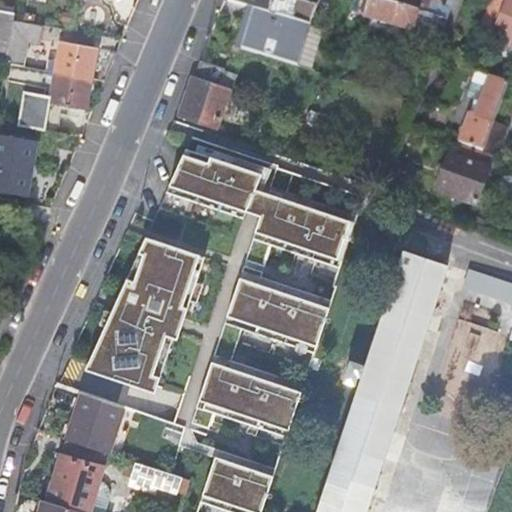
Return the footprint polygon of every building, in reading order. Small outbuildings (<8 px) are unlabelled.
[(255,9),(269,14),(273,0),(229,0),(230,1),(255,9)] [(389,4),(376,0),(369,0),(365,17),(413,31),(418,12),(414,11),(389,4)] [(390,0),(389,4),(414,11),(416,3),(417,0),(390,0)] [(418,12),(447,20),(453,0),(445,0),(441,11),(416,3),(414,11),(418,12)] [(511,40),(509,47),(511,48),(511,2),(506,0),(494,0),(484,26),(486,30),(511,40)] [(255,9),(247,30),(243,48),(298,66),(311,27),(269,14),(255,9)] [(0,62),(7,64),(9,51),(14,21),(16,13),(0,10),(0,62)] [(56,73),(92,79),(95,64),(97,48),(62,42),(59,62),(49,60),(48,66),(25,62),(28,44),(41,46),(44,26),(14,21),(9,51),(7,64),(56,73)] [(220,85),(225,68),(201,61),(192,88),(183,116),(218,128),(231,89),(220,85)] [(509,85),(478,72),(468,99),(475,102),(481,105),(477,118),(470,115),(461,140),(460,143),(483,152),(509,85)] [(18,126),(57,133),(62,106),(86,110),(89,94),(92,79),(56,73),(51,103),(23,98),(18,126)] [(447,134),(446,137),(459,142),(460,143),(461,140),(447,134)] [(0,135),(0,189),(29,195),(33,169),(38,143),(0,135)] [(189,137),(172,193),(261,219),(255,237),(344,264),(358,217),(267,190),(275,163),(189,137)] [(460,143),(459,142),(453,156),(451,155),(444,174),(437,192),(477,208),(491,171),(490,170),(495,157),(483,152),(460,143)] [(96,370),(164,390),(206,251),(138,230),(96,370)] [(365,511),(448,265),(404,250),(316,511),(365,511)] [(321,347),(332,300),(240,278),(229,325),(321,347)] [(292,431),(305,385),(213,358),(199,405),(292,431)] [(82,394),(80,398),(77,408),(74,416),(71,425),(68,434),(67,439),(109,453),(109,454),(125,408),(115,404),(86,395),(82,394)] [(75,396),(71,406),(77,408),(80,398),(75,396)] [(62,432),(68,434),(71,425),(66,423),(62,432)] [(109,453),(67,439),(63,456),(105,467),(109,453)] [(56,479),(50,502),(84,511),(91,511),(101,482),(105,467),(63,456),(56,479)] [(237,511),(267,511),(275,468),(212,457),(203,506),(237,511)] [(157,486),(166,489),(171,474),(138,463),(128,460),(124,475),(132,478),(133,478),(145,482),(142,490),(155,494),(157,486)] [(171,474),(166,489),(185,495),(190,481),(171,474)] [(142,490),(145,482),(133,478),(132,478),(129,485),(142,490)] [(101,482),(91,511),(106,511),(110,501),(111,496),(110,491),(108,487),(104,484),(101,482)] [(46,511),(50,502),(43,500),(39,511),(46,511)] [(46,511),(84,511),(50,502),(46,511)]
